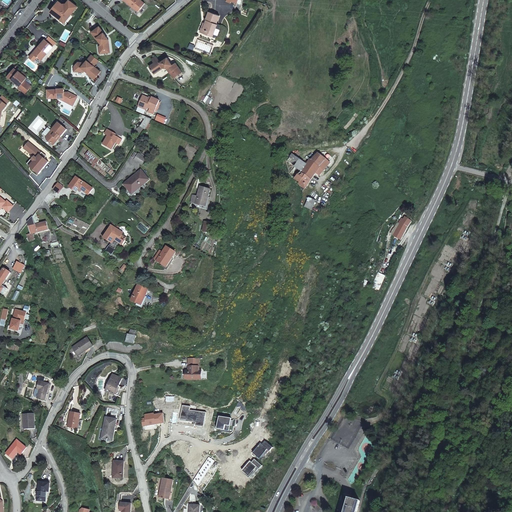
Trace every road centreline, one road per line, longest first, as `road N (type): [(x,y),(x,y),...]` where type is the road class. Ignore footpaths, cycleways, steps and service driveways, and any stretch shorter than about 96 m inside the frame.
road 1 (secondary): [(300,459),(448,174),(483,0)]
road 2 (track): [(373,511),(482,266),(510,181)]
road 3 (residential): [(41,446),(68,381),(98,358),(122,357),(133,373),(129,422),(148,511)]
road 4 (residential): [(0,253),(136,41)]
road 5 (unclassified): [(353,140),(388,100),(432,0)]
